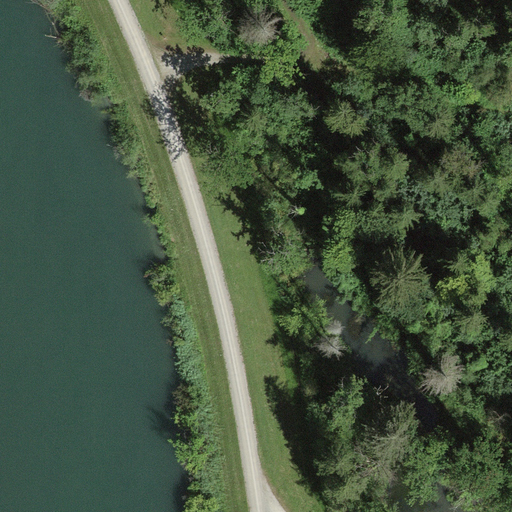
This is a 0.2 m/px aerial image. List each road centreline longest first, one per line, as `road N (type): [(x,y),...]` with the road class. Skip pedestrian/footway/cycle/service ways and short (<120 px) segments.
road 1 (track): [(115,0),(211,277),(263,511)]
road 2 (track): [(280,51),(197,57),(147,75)]
